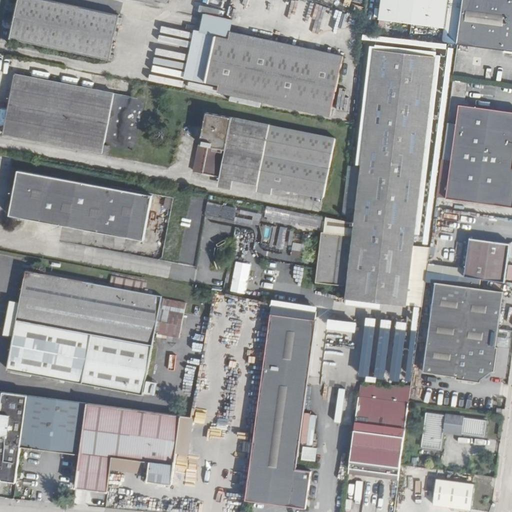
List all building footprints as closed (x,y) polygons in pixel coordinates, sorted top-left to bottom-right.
[(110,60),(119,14),(51,0),(18,0),(11,39),(110,60)] [(382,0),(380,19),(445,28),(448,0),(382,0)] [(457,44),(463,0),(448,0),(445,28),(457,44)] [(511,0),(463,0),(457,44),(511,51),(511,0)] [(216,37),(216,34),(196,30),(185,78),(206,83),(206,81),(216,37)] [(228,39),(342,63),(343,56),(230,32),(228,39)] [(217,37),(216,37),(206,81),(207,81),(207,82),(219,84),(332,109),(342,63),(228,39),(217,36),(217,37)] [(346,299),(407,306),(436,56),(375,49),(358,200),(356,211),(354,235),(322,232),(316,282),(348,286),(346,299)] [(109,147),(134,152),(144,99),(15,74),(3,133),(102,153),(104,146),(109,147)] [(212,94),(214,89),(187,81),(186,87),(212,94)] [(217,92),(330,116),(332,109),(219,84),(217,92)] [(511,111),(459,104),(446,198),(511,207),(511,111)] [(336,138),(206,112),(194,171),(324,197),(336,138)] [(345,166),(344,185),(354,186),(354,166),(345,166)] [(143,241),(152,195),(18,170),(10,215),(143,241)] [(170,209),(173,198),(166,197),(164,208),(170,209)] [(231,221),(235,209),(207,202),(204,214),(231,221)] [(264,226),(263,236),(271,237),(273,227),(264,226)] [(282,250),(287,228),(279,226),(274,248),(282,250)] [(250,262),(252,234),(246,233),(246,235),(240,234),(238,261),(250,262)] [(470,238),(465,276),(481,279),(505,282),(510,244),(470,238)] [(303,252),(304,244),(292,243),(291,250),(303,252)] [(110,286),(26,270),(20,302),(14,336),(7,369),(143,396),(155,333),(157,334),(159,334),(172,336),(173,336),(179,338),(186,302),(163,298),(163,296),(146,293),(148,283),(112,276),(110,286)] [(458,285),(436,282),(424,372),(482,379),(493,371),(504,291),(480,288),(481,279),(465,276),(459,276),(458,285)] [(20,302),(10,300),(4,334),(14,336),(20,302)] [(316,320),(318,309),(273,302),(272,313),(316,320)] [(361,314),(356,377),(384,379),(384,380),(409,382),(413,327),(415,311),(401,310),(401,317),(361,314)] [(297,469),(316,320),(272,313),(246,500),(293,506),(294,498),(307,499),(311,471),(297,469)] [(322,330),(352,333),(353,321),(324,318),(322,330)] [(348,351),(349,338),(325,336),(324,350),(348,351)] [(410,399),(411,385),(403,385),(401,398),(410,399)] [(21,447),(23,433),(28,395),(3,392),(0,416),(0,478),(2,479),(1,480),(16,482),(21,447)] [(23,433),(21,447),(81,455),(88,403),(28,395),(23,433)] [(400,475),(409,403),(359,396),(350,468),(363,470),(363,472),(365,475),(371,476),(371,473),(377,474),(377,476),(383,477),(386,475),(386,473),(400,475)] [(88,403),(81,455),(76,487),(109,491),(111,469),(113,457),(151,462),(149,481),(173,484),(177,453),(182,415),(88,403)] [(484,436),(486,420),(426,412),(422,446),(441,449),(443,430),(484,436)] [(182,415),(177,453),(189,455),(194,418),(182,415)] [(314,461),(316,449),(301,446),(299,459),(314,461)] [(113,457),(111,469),(142,474),(144,461),(113,457)] [(475,484),(436,479),(433,505),(471,510),(475,484)] [(307,508),(307,499),(294,498),(293,506),(307,508)]
